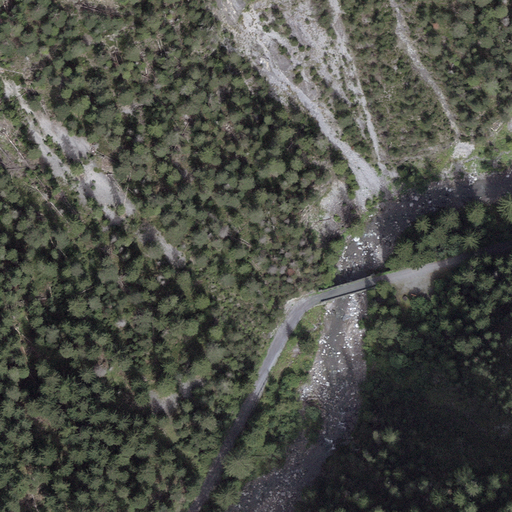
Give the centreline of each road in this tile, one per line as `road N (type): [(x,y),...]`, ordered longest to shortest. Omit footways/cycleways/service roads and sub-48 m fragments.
road 1 (secondary): [(405,0),(0,352)]
road 2 (track): [(511,246),(304,307),(198,511)]
